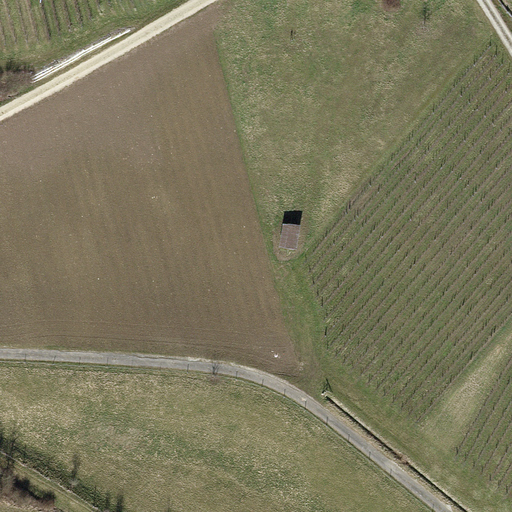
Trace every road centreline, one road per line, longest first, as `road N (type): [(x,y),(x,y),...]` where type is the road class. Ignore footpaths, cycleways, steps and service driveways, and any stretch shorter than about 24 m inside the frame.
road 1 (track): [(511,40),(484,0),(208,0),(0,112)]
road 2 (track): [(446,511),(328,416),(267,380),(164,361),(0,353)]
